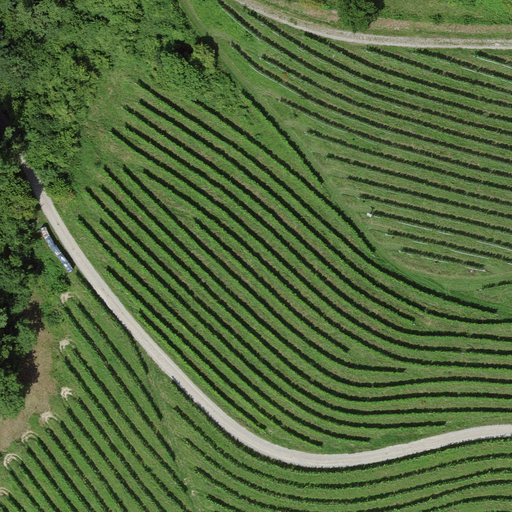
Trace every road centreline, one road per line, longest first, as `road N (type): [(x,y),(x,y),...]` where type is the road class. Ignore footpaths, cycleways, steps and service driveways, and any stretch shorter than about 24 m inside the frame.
road 1 (track): [(0,126),(80,257),(205,404),(249,436),(291,459),(337,464),(511,437)]
road 2 (track): [(511,44),(398,45),(324,33),(241,0)]
